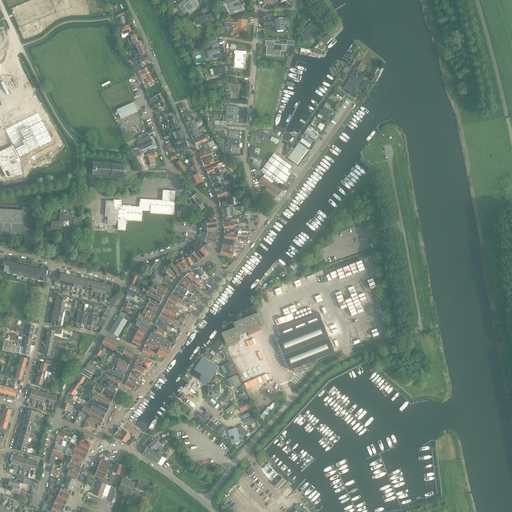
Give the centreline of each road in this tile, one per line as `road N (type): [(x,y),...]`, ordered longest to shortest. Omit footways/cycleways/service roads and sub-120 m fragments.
road 1 (unclassified): [(231,465),(326,366),(419,328),(387,150)]
road 2 (unclassified): [(265,223),(246,169),(253,0)]
road 3 (residential): [(214,201),(128,0)]
road 4 (residential): [(103,443),(173,352),(219,273)]
road 5 (residential): [(355,101),(265,223)]
road 6 (residential): [(19,405),(52,263)]
road 7 (residential): [(137,350),(175,279),(215,254)]
